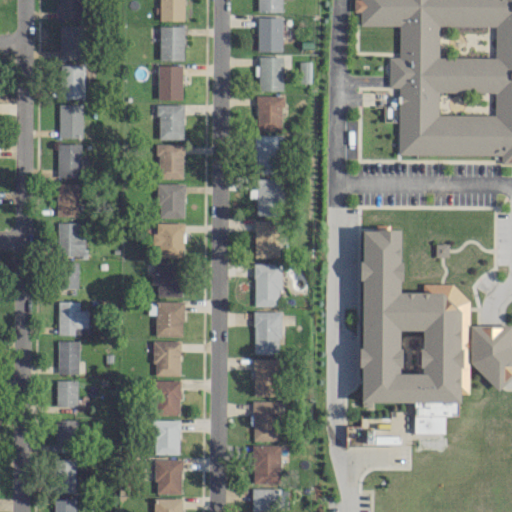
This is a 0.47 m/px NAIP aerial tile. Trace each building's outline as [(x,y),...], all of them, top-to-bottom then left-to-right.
[(82,17),(81,0),(56,0),(57,17),(82,17)] [(182,0),(158,0),(159,20),(182,20),(182,0)] [(255,0),(256,11),(281,11),(281,0),(255,0)] [(394,154),(511,156),(511,0),(352,0),(360,25),(396,25),(394,154)] [(256,50),(281,51),(281,17),(257,17),(256,50)] [(59,58),(82,58),(82,24),(58,25),(59,58)] [(159,59),(182,59),(183,25),(159,25),(159,59)] [(257,89),(281,90),(282,56),(258,55),(257,64),(254,64),(254,74),(258,75),(257,89)] [(298,82),(310,82),(310,61),(298,60),(298,82)] [(83,64),(61,64),(61,97),(83,97),(83,64)] [(157,99),(181,98),(181,64),(156,65),(157,99)] [(255,129),(281,129),(282,95),(256,95),(255,129)] [(57,136),(81,136),(81,103),(58,103),(57,136)] [(182,103),(157,103),(157,139),(182,139),(182,103)] [(279,134),(254,134),(253,167),(278,168),(279,134)] [(56,176),(79,177),(79,143),(56,143),(56,176)] [(182,178),(182,143),(157,143),(157,177),(182,178)] [(255,197),(255,214),(281,215),(281,177),(256,176),(255,188),(248,188),(248,197),(255,197)] [(55,215),(77,216),(77,183),(56,182),(55,215)] [(182,183),(155,182),(155,216),(181,216),(182,183)] [(253,256),(278,257),(279,220),(254,220),(253,256)] [(82,221),(57,222),(57,256),(82,255),(82,221)] [(158,244),(157,256),(182,256),(182,222),(151,221),(151,244),(158,244)] [(361,229),(400,229),(400,291),(441,291),(461,311),(460,401),(361,400),(361,229)] [(435,256),(448,255),(447,242),(434,243),(435,256)] [(77,288),(77,261),(57,261),(58,288),(77,288)] [(156,296),(180,295),(179,261),(152,261),(152,283),(156,283),(156,296)] [(280,263),(255,263),(254,305),(279,305),(280,263)] [(87,309),(78,309),(78,301),(56,301),(57,334),(87,333),(87,309)] [(182,336),(183,301),(148,301),(148,314),(154,314),(154,335),(182,336)] [(252,311),(253,353),(278,353),(277,310),(252,311)] [(511,324),(469,324),(469,362),(496,390),(504,382),(504,380),(511,372),(511,345),(511,344),(511,324)] [(57,373),(78,372),(77,339),(56,340),(57,373)] [(153,375),(179,374),(178,340),(152,340),(153,375)] [(251,395),(276,395),(277,358),(252,357),(251,395)] [(76,379),(55,379),(55,406),(76,406),(76,379)] [(178,414),(179,380),(154,380),(153,413),(178,414)] [(276,440),(277,400),(252,399),(251,439),(276,440)] [(399,444),(399,429),(392,429),(392,418),(384,418),(384,417),(369,417),(361,417),(361,425),(345,425),(345,444),(399,444)] [(54,419),(54,444),(76,444),(76,419),(54,419)] [(152,453),(178,453),(178,419),(152,419),(152,453)] [(279,483),(279,444),(251,444),(251,483),(279,483)] [(74,492),(75,458),(54,458),(53,491),(74,492)] [(154,493),(180,492),(180,458),(153,459),(154,493)] [(251,511),(274,511),(274,487),(251,488),(251,511)] [(53,511),(73,511),(74,498),(53,497),(53,511)] [(152,511),(180,511),(181,497),(152,498),(152,511)]
